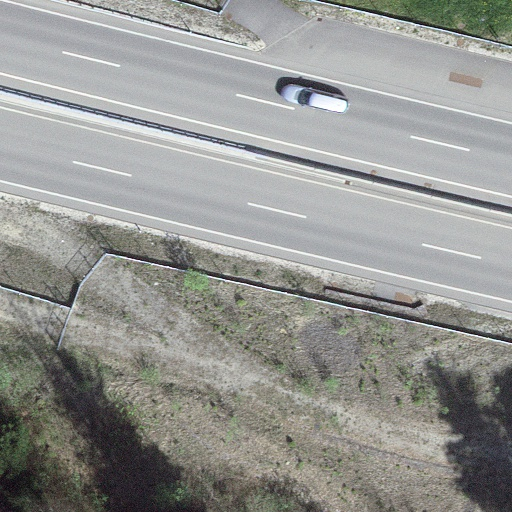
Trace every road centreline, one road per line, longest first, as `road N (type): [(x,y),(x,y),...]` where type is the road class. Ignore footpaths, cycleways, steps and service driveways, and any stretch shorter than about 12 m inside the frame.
road 1 (motorway): [(511,158),(0,33)]
road 2 (motorway): [(0,143),(511,263)]
